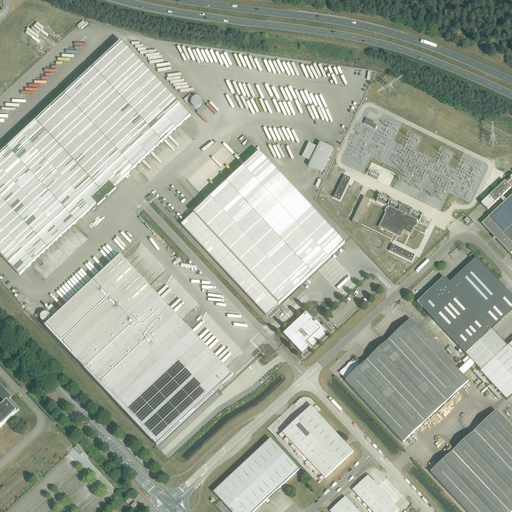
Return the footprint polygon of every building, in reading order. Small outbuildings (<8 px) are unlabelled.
[(48,51),(53,46),(43,36),(39,41),(48,51)] [(98,206),(116,189),(114,187),(191,116),(121,42),(0,154),(0,254),(20,275),(96,204),(98,206)] [(192,101),(190,102),(191,107),(200,104),(198,97),(191,99),(192,101)] [(374,122),(366,118),(364,124),(375,129),(377,125),(373,124),(374,122)] [(333,149),(320,143),(308,166),(321,173),(333,149)] [(181,225),(267,316),(268,315),(271,318),(280,309),(278,306),(345,243),(260,152),(181,225)] [(344,176),(334,198),(340,201),(351,179),(344,176)] [(505,182),(481,204),(487,210),(511,188),(505,182)] [(386,212),(379,227),(400,238),(404,231),(411,234),(415,227),(416,227),(418,223),(417,222),(418,221),(419,221),(423,214),(380,193),(379,193),(380,193),(376,201),(389,207),(388,208),(386,208),(384,212),(386,212)] [(488,218),(482,224),(493,237),(493,239),(495,239),(510,254),(511,256),(511,195),(488,218)] [(362,216),(370,200),(364,197),(352,222),(358,224),(357,225),(358,225),(362,216)] [(393,245),(389,251),(412,262),(415,255),(393,245)] [(54,318),(45,327),(78,361),(136,307),(153,291),(120,256),(60,313),(52,305),(47,310),(54,318)] [(437,283),(417,302),(464,353),(465,354),(465,355),(467,357),(470,360),(465,364),(458,370),(462,375),(474,364),(481,371),(480,372),(507,401),(511,395),(511,342),(509,345),(508,346),(507,346),(492,330),(492,329),(506,316),(511,310),(511,296),(507,290),(503,286),(476,258),(464,269),(449,283),(444,277),(439,281),(437,281),(437,282),(437,283)] [(78,361),(78,362),(157,446),(232,376),(153,291),(136,307),(78,361)] [(291,296),(282,305),(286,309),(295,300),(291,296)] [(312,320),(306,313),(283,334),(302,354),(309,348),(308,347),(311,345),(312,347),(330,330),(323,323),(321,326),(316,321),(313,323),(311,321),(312,320)] [(354,359),(339,373),(346,380),(345,381),(403,443),(464,386),(469,381),(462,375),(458,370),(411,319),(360,366),(354,359)] [(248,390),(254,384),(250,380),(243,386),(248,390)] [(0,427),(19,410),(9,400),(9,399),(9,400),(0,390),(0,427)] [(353,452),(343,441),(311,406),(282,433),(325,479),(353,452)] [(510,511),(511,511),(511,427),(499,414),(496,411),(430,472),(467,511),(510,511)] [(270,439),(213,492),(231,511),(253,511),(299,470),(270,439)] [(84,454),(81,457),(88,464),(90,462),(84,454)] [(368,476),(352,490),(372,511),(396,511),(399,509),(368,476)] [(330,511),(359,511),(345,497),(330,511)]
